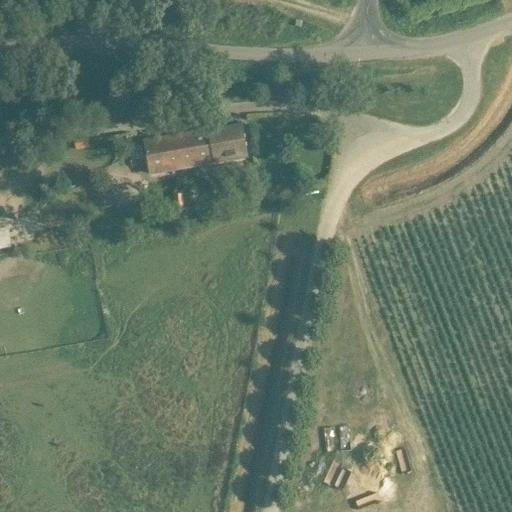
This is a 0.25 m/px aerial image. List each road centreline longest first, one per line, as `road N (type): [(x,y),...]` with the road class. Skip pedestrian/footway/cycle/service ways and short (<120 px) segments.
road 1 (unclassified): [(0,50),(113,43),(365,55)]
road 2 (unclassified): [(365,55),(462,39),(511,20)]
